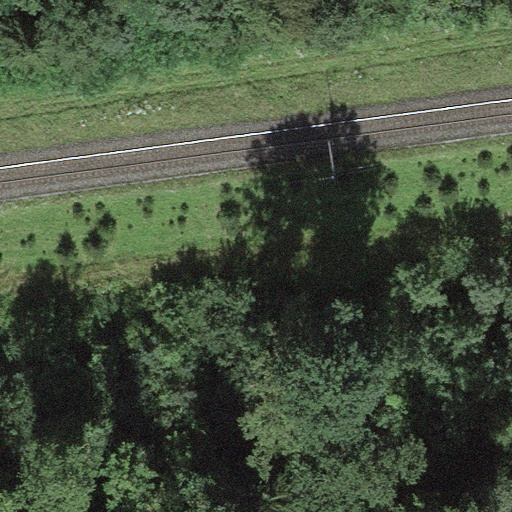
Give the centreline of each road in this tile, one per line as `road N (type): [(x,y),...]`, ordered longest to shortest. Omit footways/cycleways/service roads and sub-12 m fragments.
road 1 (track): [(0,300),(511,229)]
road 2 (track): [(511,52),(0,123)]
